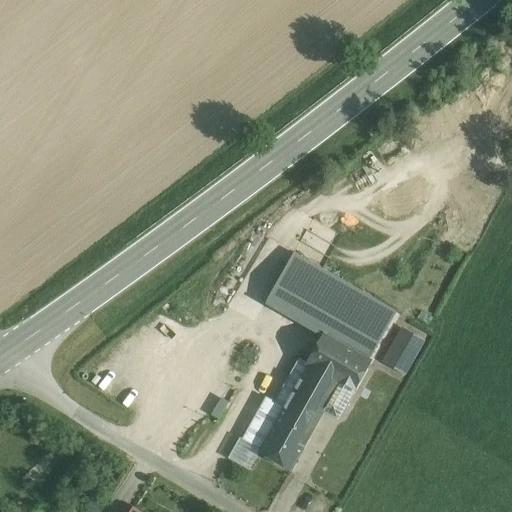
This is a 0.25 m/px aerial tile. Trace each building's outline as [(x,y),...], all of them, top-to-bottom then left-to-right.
[(396,312),(294,253),(265,304),(324,338),(325,336),(327,337),(327,338),(368,362),(396,312)] [(425,340),(403,328),(389,354),(410,367),(425,340)] [(137,354),(161,362),(169,340),(144,332),(137,354)] [(368,362),(327,338),(327,337),(325,336),(324,338),(310,363),(354,388),(368,362)] [(295,391),(310,363),(302,359),(277,402),(269,398),(245,440),(243,438),(231,459),(251,470),(260,452),(261,449),(262,449),(295,391)] [(354,388),(310,363),(295,391),(326,409),(325,410),(338,417),(354,388)] [(295,391),(262,449),(261,449),(260,452),(292,470),(293,468),(325,410),(326,409),(295,391)]
